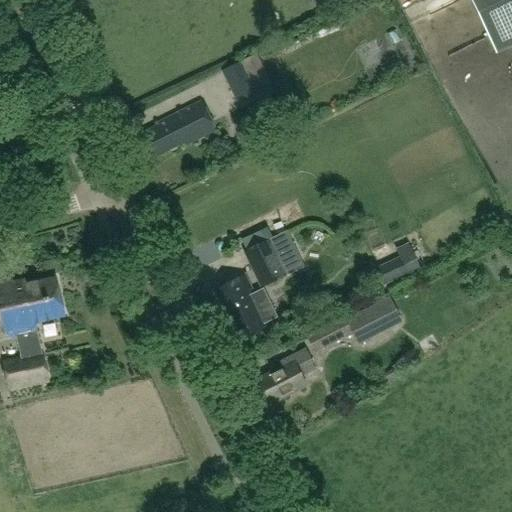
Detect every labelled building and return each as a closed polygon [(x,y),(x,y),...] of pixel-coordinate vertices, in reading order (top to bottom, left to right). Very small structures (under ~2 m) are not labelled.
[(257,54),(221,71),(235,103),(256,93),(254,89),(270,82),(257,54)] [(154,152),(157,156),(185,142),(186,144),(215,130),(200,100),(155,123),(156,125),(139,134),(150,154),(154,152)] [(269,241),(245,252),(261,287),(284,276),(269,241)] [(400,258),(376,269),(384,285),(407,274),(400,258)] [(268,325),(264,317),(245,276),(215,290),(234,331),(246,325),(250,333),(268,325)] [(13,287),(11,278),(0,280),(0,338),(16,335),(21,357),(2,361),(8,389),(47,381),(34,322),(63,316),(55,278),(13,287)] [(347,322),(358,344),(386,329),(375,308),(347,322)] [(335,337),(329,324),(306,335),(312,349),(335,337)] [(303,348),(283,359),(285,363),(256,379),(269,404),(305,386),(299,376),(314,369),(303,348)]
